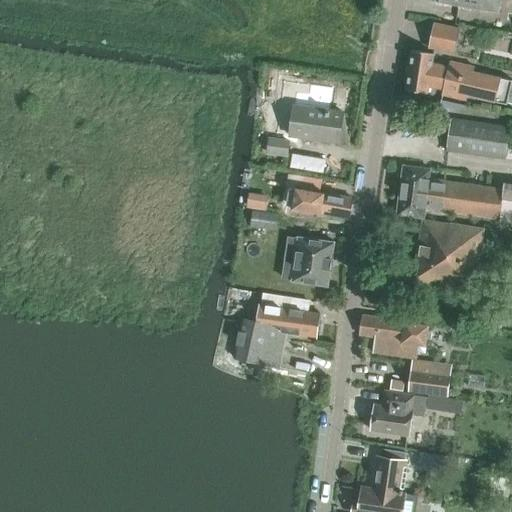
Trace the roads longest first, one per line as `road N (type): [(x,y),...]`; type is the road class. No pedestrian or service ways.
road 1 (tertiary): [(328,511),(398,0)]
road 2 (track): [(378,134),(430,158),(511,171)]
